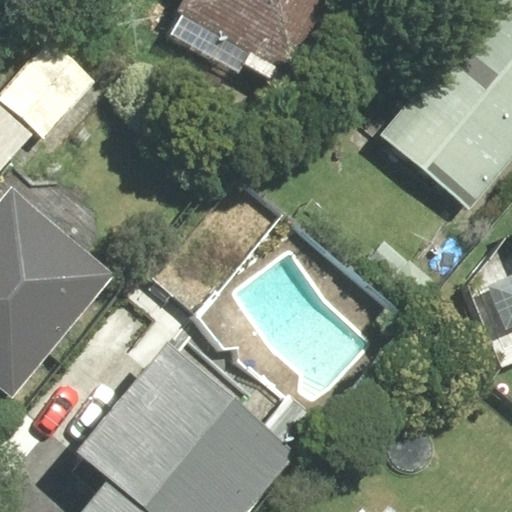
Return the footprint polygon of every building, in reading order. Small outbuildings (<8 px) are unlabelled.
[(294,77),(333,0),(183,0),(175,16),(294,77)] [(465,213),(511,154),(511,0),(464,0),(360,129),(465,213)] [(0,390),(6,395),(110,275),(8,188),(0,197),(0,390)] [(146,318),(114,294),(79,340),(111,364),(146,318)] [(241,511),(293,451),(161,340),(68,449),(100,475),(70,510),(71,511),(241,511)]
